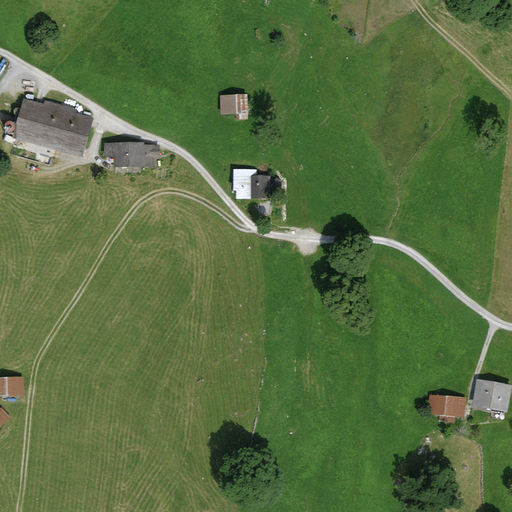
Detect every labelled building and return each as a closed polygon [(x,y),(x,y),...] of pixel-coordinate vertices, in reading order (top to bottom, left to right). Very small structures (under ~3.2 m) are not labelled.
[(221,97),(221,112),(246,112),(246,96),(226,96),(226,97),(221,97)] [(75,109),(45,101),(44,105),(25,99),(15,135),(72,151),(75,143),(83,145),(90,117),(74,113),(75,109)] [(7,125),(4,127),(3,130),(4,133),(7,135),(11,135),(13,132),(13,128),(11,126),(7,125)] [(132,145),(106,145),(107,155),(117,155),(117,165),(152,164),(152,157),(158,157),(158,147),(142,147),(142,145),(138,145),(138,141),(132,141),(132,145)] [(72,151),(80,154),(83,145),(75,143),(72,151)] [(238,197),(250,197),(250,176),(255,176),(255,171),(235,171),(235,188),(238,188),(238,197)] [(255,176),(250,176),(250,197),(268,197),(268,177),(255,176)] [(0,377),(0,392),(22,392),(22,377),(0,377)] [(499,381),(498,384),(495,384),(479,380),(475,401),(491,405),(490,409),(491,409),(503,412),(509,387),(502,385),(502,382),(499,381)] [(431,395),(429,411),(465,414),(467,399),(431,395)] [(488,419),(501,421),(503,412),(491,409),(488,419)]
